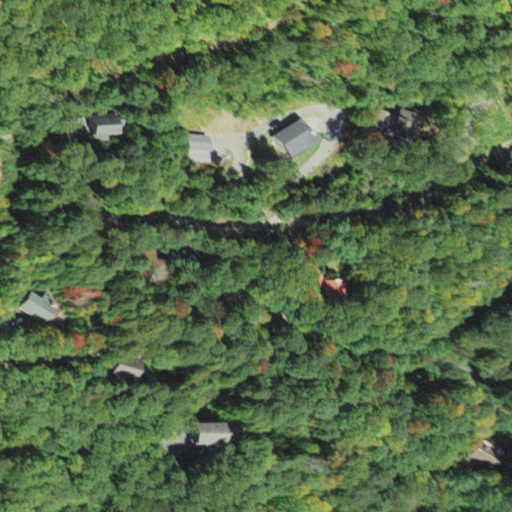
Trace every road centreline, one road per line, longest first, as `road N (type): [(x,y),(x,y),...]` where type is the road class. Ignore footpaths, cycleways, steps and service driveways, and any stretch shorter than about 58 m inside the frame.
road 1 (residential): [(511,175),(475,189),(311,211),(242,195),(66,195),(41,211),(22,286),(0,312)]
road 2 (residential): [(242,195),(189,270),(214,292),(305,333),(343,340),(412,327),(511,273)]
